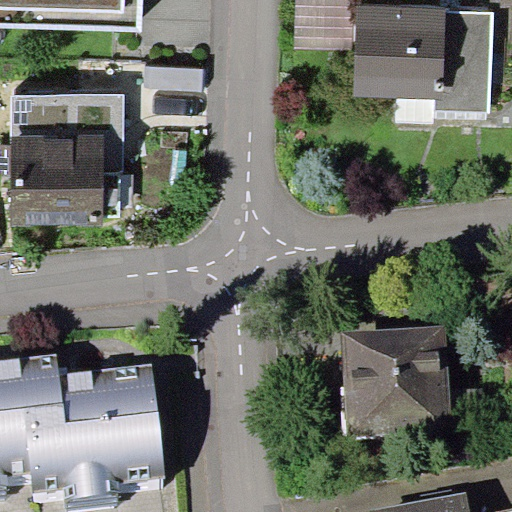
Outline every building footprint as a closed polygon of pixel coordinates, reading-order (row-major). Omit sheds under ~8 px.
[(0,0),(0,28),(144,31),(144,0),(0,0)] [(350,48),(350,0),(296,0),(296,48),(350,48)] [(447,6),(357,4),(356,96),(436,98),(436,110),(491,112),(493,12),(447,11),(447,6)] [(203,69),(146,66),(145,86),(201,89),(203,69)] [(124,94),(12,94),(12,226),(104,226),(104,217),(120,217),(120,173),(124,173),(124,94)] [(445,325),(342,331),(348,435),(451,429),(445,325)] [(166,488),(152,365),(60,375),(58,355),(0,361),(0,499),(8,499),(7,486),(31,483),(32,493),(65,490),(69,511),(73,511),(118,507),(117,493),(166,488)] [(472,511),(468,491),(373,508),(373,511),(472,511)]
